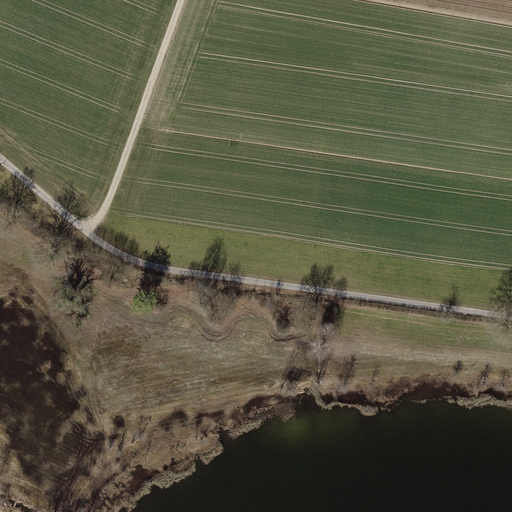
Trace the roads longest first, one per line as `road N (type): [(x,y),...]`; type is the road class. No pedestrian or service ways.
road 1 (track): [(0,158),(129,259),(511,314)]
road 2 (track): [(182,0),(121,181),(87,231)]
